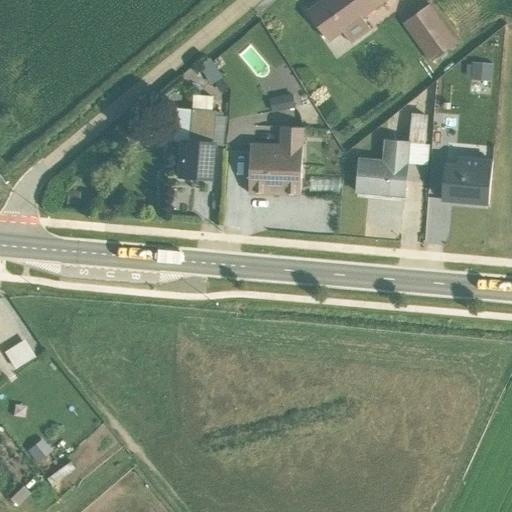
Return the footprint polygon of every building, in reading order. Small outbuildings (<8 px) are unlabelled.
[(322,0),(306,12),(329,43),(342,34),(350,45),(370,31),(362,20),(389,0),(322,0)] [(457,44),(429,5),(402,25),(429,63),(457,44)] [(219,79),(207,59),(199,65),(212,84),(219,79)] [(472,65),(466,65),(465,77),(470,77),(470,80),(489,81),(491,65),(472,64),(472,65)] [(179,142),(176,178),(208,180),(213,112),(209,112),(210,97),(191,95),(190,111),(174,109),(171,141),(179,142)] [(271,113),(294,108),(291,95),(269,100),(271,113)] [(426,145),(428,116),(411,115),(408,142),(383,140),(381,160),(359,159),(356,193),(404,198),(407,165),(427,166),(429,146),(426,145)] [(300,196),(302,128),(279,128),(278,145),(250,144),(248,194),(300,196)] [(443,165),(440,201),(488,205),(492,160),(457,157),(456,166),(443,165)] [(0,187),(9,179),(0,169),(0,187)] [(23,341),(3,353),(13,370),(34,358),(23,341)] [(45,438),(31,447),(50,475),(63,465),(45,438)] [(0,479),(9,473),(0,460),(0,479)]
